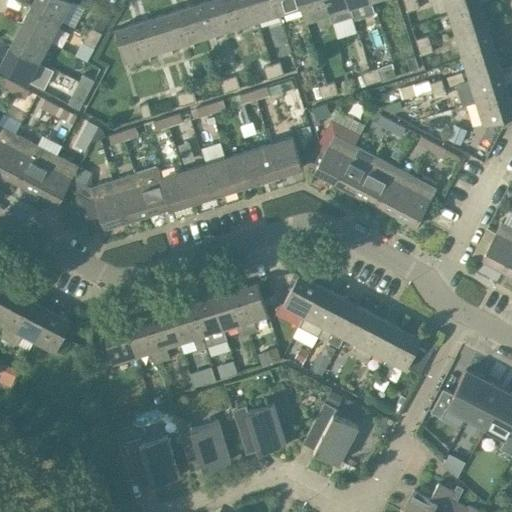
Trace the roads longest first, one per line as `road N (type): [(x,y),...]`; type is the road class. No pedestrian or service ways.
road 1 (residential): [(433,292),(410,270),(329,226),(302,226),(129,277),(101,273),(0,219)]
road 2 (residential): [(151,506),(280,474),(345,502),(372,487),(464,311)]
road 3 (residential): [(433,292),(511,146)]
